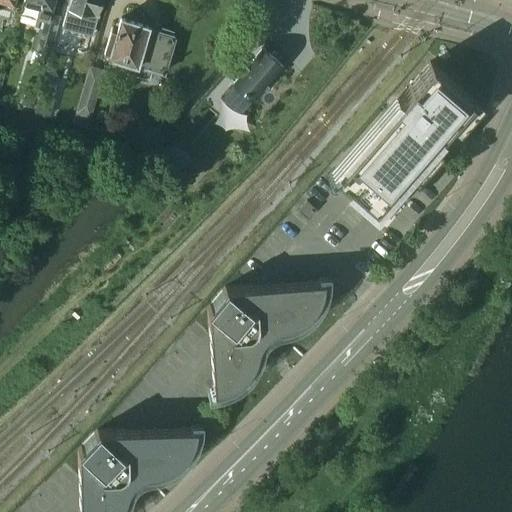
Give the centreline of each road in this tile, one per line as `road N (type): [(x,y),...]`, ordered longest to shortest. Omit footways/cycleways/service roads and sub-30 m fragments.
road 1 (secondary): [(511,115),(476,186),(399,282),(176,511)]
road 2 (secondary): [(208,511),(437,274),(511,170)]
